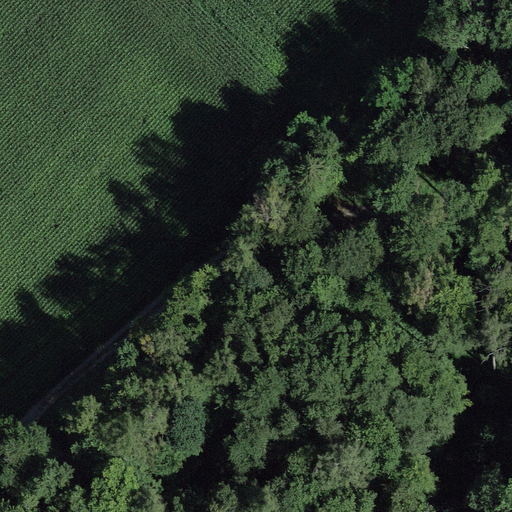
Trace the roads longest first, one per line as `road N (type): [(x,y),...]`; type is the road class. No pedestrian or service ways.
road 1 (track): [(511,191),(177,283),(0,443)]
road 2 (track): [(149,511),(0,458)]
